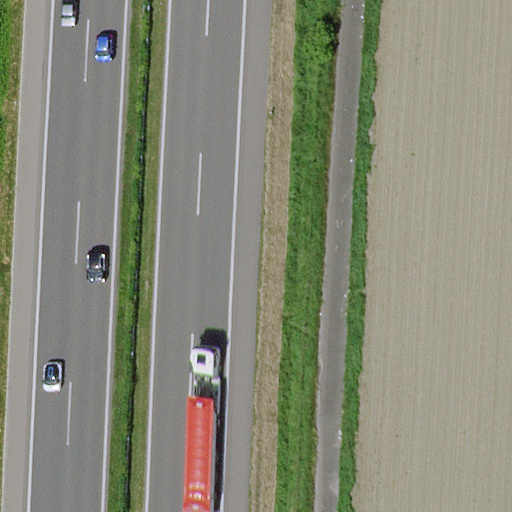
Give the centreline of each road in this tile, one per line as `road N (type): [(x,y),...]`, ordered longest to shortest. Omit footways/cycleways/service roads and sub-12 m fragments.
road 1 (track): [(309,511),(343,0)]
road 2 (motorway): [(180,511),(205,0)]
road 3 (motorway): [(87,0),(63,511)]
